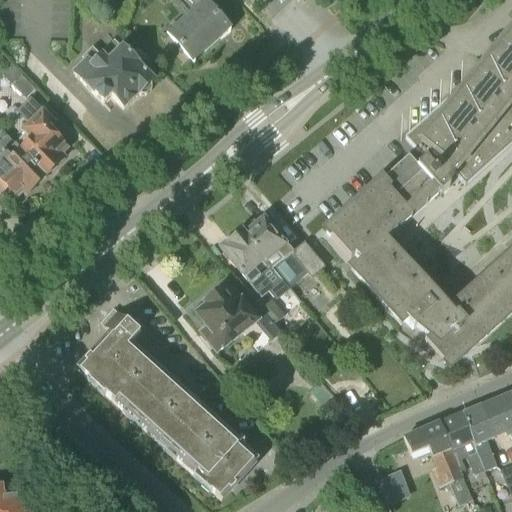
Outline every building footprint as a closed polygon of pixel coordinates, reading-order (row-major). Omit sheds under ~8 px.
[(204,2),(202,0),(189,0),(197,9),(168,35),(194,64),(231,31),(205,2),(204,2)] [(511,34),(482,72),(469,83),(423,124),(437,141),(427,151),(452,179),(455,175),(466,187),(511,145),(511,34)] [(83,59),(85,62),(74,73),(85,84),(84,84),(96,96),(96,97),(104,106),(113,98),(125,111),(140,96),(147,97),(153,91),(152,85),(154,83),(123,51),(115,43),(101,57),(93,49),(83,59)] [(37,91),(22,76),(12,86),(27,101),(37,91)] [(2,132),(47,178),(66,160),(62,156),(68,150),(51,132),(56,127),(33,103),(21,115),(30,124),(22,132),(31,140),(21,150),(3,132),(2,132)] [(511,252),(449,309),(388,241),(440,194),(442,196),(450,189),(447,185),(452,179),(427,151),(437,141),(423,124),(406,139),(426,161),(418,169),(409,159),(327,233),(351,261),(356,257),(361,263),(352,271),(402,327),(406,322),(414,331),(418,328),(431,338),(425,344),(450,371),(465,357),(471,352),(476,347),(479,345),(511,315),(511,252)] [(0,180),(18,199),(25,192),(28,196),(47,178),(2,132),(0,134),(0,180)] [(241,233),(272,271),(289,291),(309,274),(313,279),(326,269),(305,244),(293,254),(264,221),(258,226),(255,222),(241,233)] [(230,242),(221,250),(251,286),(252,286),(262,299),(275,288),(265,277),(272,271),(241,233),(239,235),(235,235),(230,238),(230,242)] [(258,356),(272,344),(282,336),(274,327),(265,317),(257,323),(228,286),(204,305),(207,308),(197,317),(207,330),(201,335),(218,357),(243,337),(258,356)] [(265,317),(274,327),(286,317),(274,302),(261,312),(265,317)] [(110,337),(78,373),(221,503),(255,466),(127,350),(139,337),(116,316),(103,330),(110,337)] [(511,395),(484,407),(484,409),(483,409),(488,425),(489,425),(495,440),(505,436),(506,440),(511,438),(511,441),(511,395)] [(482,407),(464,416),(486,474),(496,470),(486,443),(495,440),(489,425),(488,425),(483,409),(484,409),(484,407),(482,408),(482,407)] [(440,425),(451,452),(459,473),(465,471),(461,461),(466,459),(474,478),(486,474),(464,416),(464,415),(440,425)] [(429,449),(433,459),(451,452),(440,425),(405,440),(411,457),(429,449)] [(429,494),(434,511),(439,511),(445,510),(441,500),(452,496),(458,508),(472,502),(459,473),(451,452),(433,459),(438,471),(435,472),(441,489),(429,494)] [(511,500),(511,467),(500,472),(511,500)] [(380,478),(387,505),(411,499),(404,472),(380,478)] [(26,511),(25,488),(0,490),(0,511),(36,511),(29,511),(26,511)]
